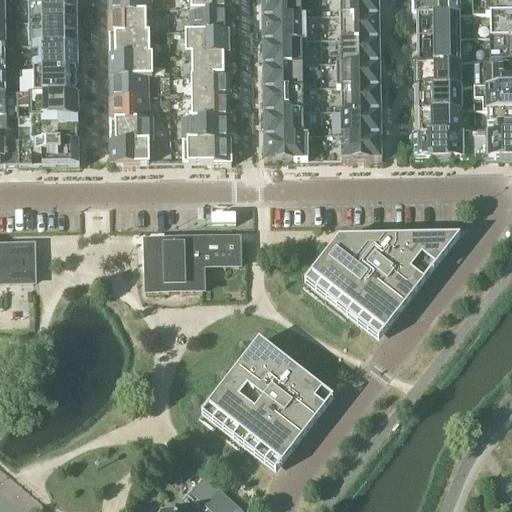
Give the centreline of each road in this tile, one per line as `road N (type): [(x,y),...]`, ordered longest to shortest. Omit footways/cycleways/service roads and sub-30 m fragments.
road 1 (residential): [(511,191),(0,199)]
road 2 (residential): [(287,511),(319,449),(511,211)]
